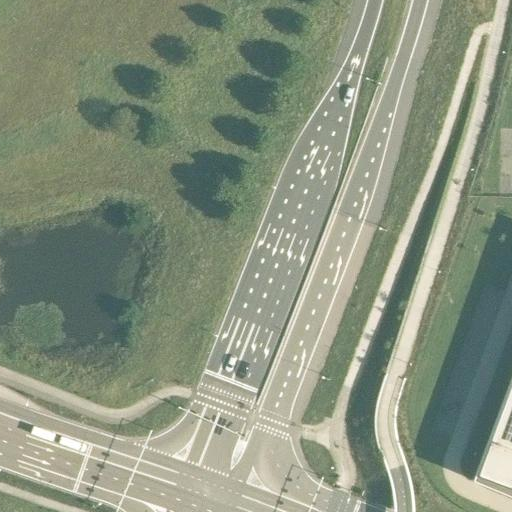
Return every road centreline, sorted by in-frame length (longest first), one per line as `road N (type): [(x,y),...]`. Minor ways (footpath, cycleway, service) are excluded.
road 1 (motorway): [(233,506),(336,248),(420,0)]
road 2 (motorway): [(375,0),(189,491)]
road 3 (secondary): [(189,491),(0,421)]
